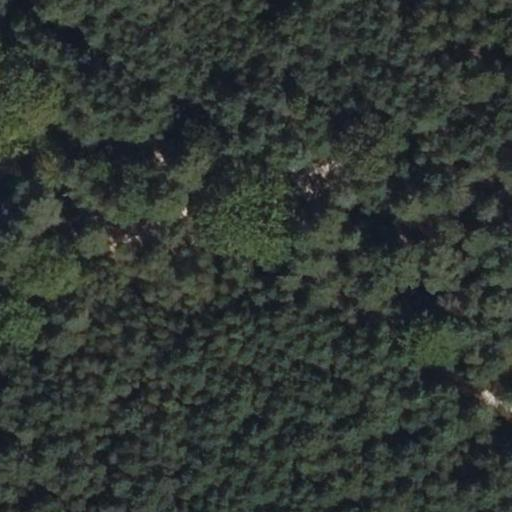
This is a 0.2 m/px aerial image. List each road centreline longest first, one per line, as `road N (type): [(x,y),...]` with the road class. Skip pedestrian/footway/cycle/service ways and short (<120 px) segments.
road 1 (track): [(206,192),(511,395)]
road 2 (track): [(511,64),(459,111),(206,192)]
road 3 (track): [(206,192),(0,49)]
road 4 (track): [(206,192),(117,231),(0,304)]
